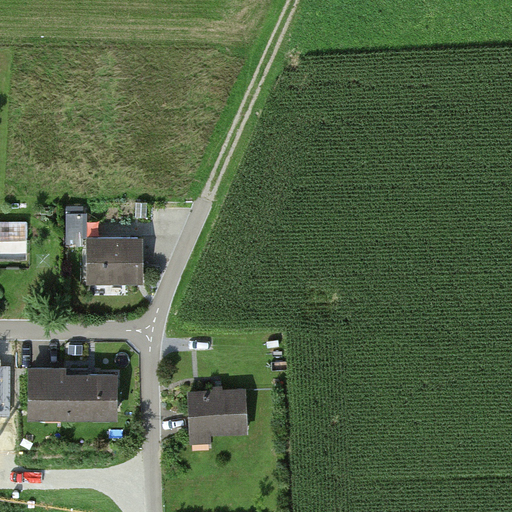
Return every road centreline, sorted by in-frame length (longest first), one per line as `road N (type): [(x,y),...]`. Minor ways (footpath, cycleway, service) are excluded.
road 1 (track): [(294,0),(207,200)]
road 2 (residential): [(150,332),(155,511)]
road 3 (residential): [(0,330),(150,332)]
road 4 (residential): [(207,200),(150,332)]
